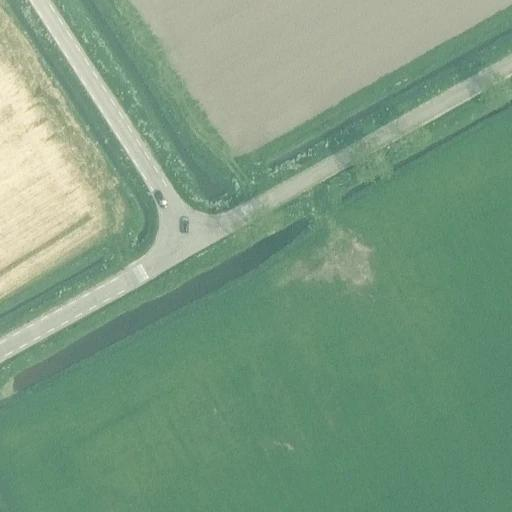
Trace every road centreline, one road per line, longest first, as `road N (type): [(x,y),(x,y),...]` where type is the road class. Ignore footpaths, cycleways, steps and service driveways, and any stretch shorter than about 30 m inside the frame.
road 1 (unclassified): [(191,244),(511,62)]
road 2 (unclassified): [(191,244),(38,0)]
road 3 (unclassified): [(0,351),(191,244)]
